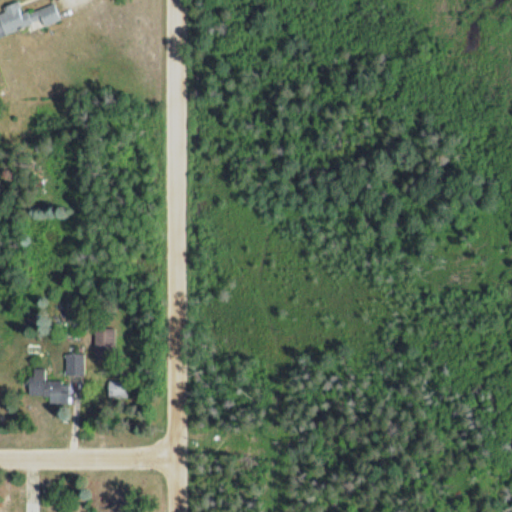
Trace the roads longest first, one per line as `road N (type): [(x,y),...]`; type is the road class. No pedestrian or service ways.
road 1 (residential): [(176,511),(178,0)]
road 2 (residential): [(177,462),(0,462)]
